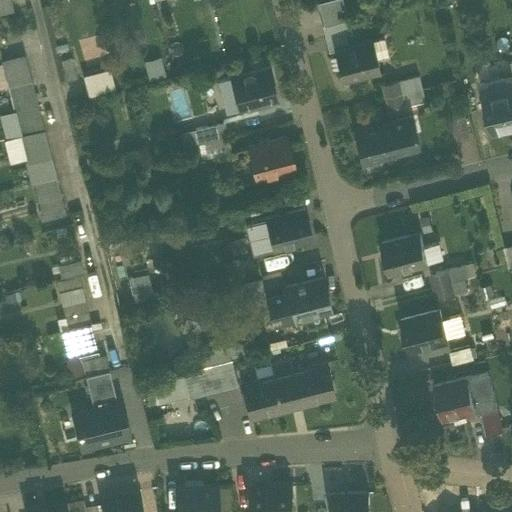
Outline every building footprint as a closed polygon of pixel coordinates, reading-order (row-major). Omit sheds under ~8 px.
[(11,0),(0,0),(0,12),(14,9),(11,0)] [(317,0),(318,0),(324,23),(343,18),(343,19),(347,18),(342,0),(317,0)] [(343,19),(343,18),(324,23),(322,24),(329,50),(334,49),(334,48),(348,44),(345,33),(346,32),(343,19)] [(384,35),(372,38),(377,57),(388,54),(384,35)] [(334,49),(341,79),(380,69),(377,57),(372,38),(348,44),(334,48),(334,49)] [(161,54),(146,59),(150,70),(164,65),(161,54)] [(2,62),(8,85),(32,79),(26,56),(3,61),(2,62)] [(218,79),(227,111),(277,98),(269,65),(218,79)] [(83,74),(89,95),(115,88),(110,67),(83,74)] [(396,79),(400,91),(422,86),(419,73),(396,79)] [(505,82),(511,80),(511,74),(481,82),(484,96),(507,90),(505,82)] [(37,99),(32,79),(8,85),(13,105),(37,99)] [(380,83),(383,95),(400,91),(396,79),(380,83)] [(484,96),(493,130),(511,125),(511,80),(505,82),(507,90),(484,96)] [(425,99),(422,86),(400,91),(403,104),(425,99)] [(403,104),(400,91),(383,95),(386,109),(403,104)] [(14,109),(38,103),(37,99),(13,105),(14,109)] [(21,133),(26,156),(50,150),(44,128),(38,103),(14,109),(21,133)] [(451,117),(456,139),(471,135),(465,113),(451,117)] [(411,115),(393,119),(401,151),(419,146),(411,115)] [(362,161),(401,151),(393,119),(354,129),(362,161)] [(195,128),(198,140),(227,133),(224,121),(195,128)] [(196,143),(200,156),(229,149),(226,135),(196,143)] [(249,147),(257,178),(294,168),(286,137),(249,147)] [(35,181),(35,182),(57,176),(51,154),(29,159),(34,181),(35,181)] [(66,213),(57,176),(35,182),(44,219),(66,213)] [(304,207),(267,217),(275,248),(312,239),(304,207)] [(256,253),(275,248),(267,217),(247,222),(256,253)] [(382,241),(390,272),(429,261),(421,231),(382,241)] [(233,259),(238,282),(242,281),(262,276),(256,253),(233,259)] [(57,265),(61,278),(79,274),(82,273),(79,260),(57,265)] [(430,272),(433,285),(461,278),(458,265),(430,272)] [(263,275),(263,276),(268,295),(285,291),(284,286),(280,271),(263,275)] [(135,290),(151,289),(149,273),(134,274),(135,290)] [(82,285),(79,274),(61,278),(56,279),(59,291),(82,285)] [(246,300),(268,295),(263,276),(262,276),(242,281),(246,300)] [(284,286),(285,291),(286,291),(293,318),(330,308),(322,277),(284,286)] [(464,290),(461,278),(433,285),(436,297),(464,290)] [(293,319),(293,318),(286,291),(285,291),(268,295),(275,323),(293,319)] [(62,303),(68,326),(91,321),(85,298),(62,303)] [(402,318),(410,348),(448,338),(441,308),(402,318)] [(63,328),(69,352),(95,345),(89,322),(63,328)] [(81,359),(85,374),(109,368),(105,353),(81,359)] [(242,381),(251,415),(335,394),(326,359),(296,367),(293,368),(290,357),(254,366),(257,377),(242,381)] [(181,371),(187,394),(221,385),(237,381),(231,358),(181,371)] [(117,401),(109,368),(85,374),(93,406),(117,401)] [(489,370),(469,375),(478,411),(483,410),(497,406),(498,406),(489,370)] [(187,394),(181,371),(157,377),(162,400),(187,394)] [(478,412),(478,411),(469,375),(435,383),(443,417),(467,411),(468,415),(478,412)] [(81,444),(129,432),(121,399),(117,401),(93,406),(73,412),(81,444)] [(483,410),(489,433),(503,429),(497,406),(483,410)] [(252,511),(292,511),(292,481),(252,482),(252,511)] [(216,511),(216,484),(178,485),(178,511),(216,511)] [(104,511),(142,511),(139,488),(101,495),(104,511)] [(331,511),(370,511),(370,490),(331,491),(331,511)] [(67,511),(66,501),(26,508),(26,511),(67,511)]
